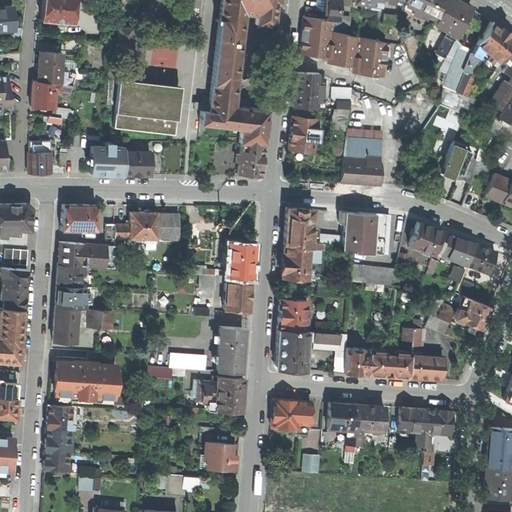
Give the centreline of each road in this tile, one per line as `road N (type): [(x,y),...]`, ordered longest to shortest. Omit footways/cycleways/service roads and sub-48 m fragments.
road 1 (residential): [(47,184),(27,511)]
road 2 (residential): [(511,235),(408,196),(276,183)]
road 3 (residential): [(276,183),(47,184)]
road 4 (residential): [(253,371),(472,398)]
road 5 (residential): [(276,183),(253,371)]
road 6 (residential): [(32,0),(16,184)]
road 7 (residential): [(294,0),(276,183)]
road 8 (residential): [(253,371),(248,511)]
road 9 (unknown): [(210,0),(176,125)]
